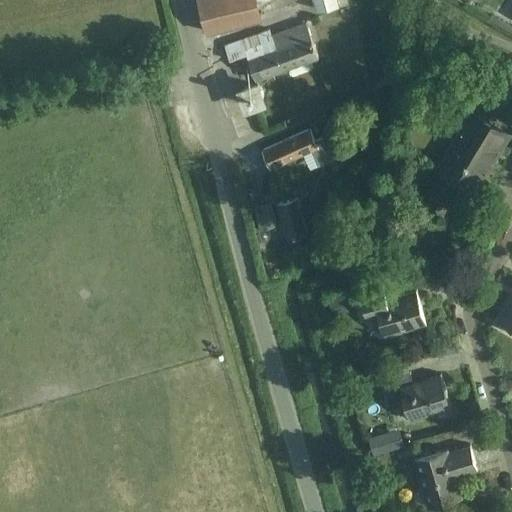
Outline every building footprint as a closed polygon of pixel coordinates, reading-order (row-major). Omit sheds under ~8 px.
[(196,0),(205,30),(261,15),(256,0),(285,0),(315,0),(317,8),(338,2),(337,0),(196,0)] [(305,21),(270,34),(268,29),(223,45),(229,60),(246,54),(254,78),(317,55),(305,21)] [(254,84),(251,84),(248,85),(245,87),(244,89),(243,92),(243,95),(243,98),(245,101),(248,103),(251,104),(255,104),(258,102),(261,100),(262,97),(263,94),(262,90),(260,87),(258,85),(254,84)] [(508,135),(470,112),(437,166),(475,189),(508,135)] [(312,125),(260,149),(268,167),(311,148),(318,164),(336,156),(326,135),(315,140),(312,133),(315,131),(312,125)] [(294,197),(275,203),(285,238),(289,237),(303,233),(305,232),(294,197)] [(270,201),(252,206),(257,226),(275,222),(270,201)] [(303,233),(289,237),(291,245),(305,240),(303,233)] [(359,293),(366,318),(378,314),(383,332),(424,320),(415,290),(386,299),(382,287),(359,293)] [(351,290),(329,296),(334,312),(356,306),(351,290)] [(511,296),(498,318),(511,326),(511,296)] [(384,379),(391,402),(403,398),(409,417),(449,405),(440,375),(413,383),(410,371),(384,379)] [(388,430),(367,436),(372,452),(393,446),(388,430)] [(445,447),(415,456),(429,505),(460,496),(453,473),(476,466),(470,446),(447,452),(445,447)]
